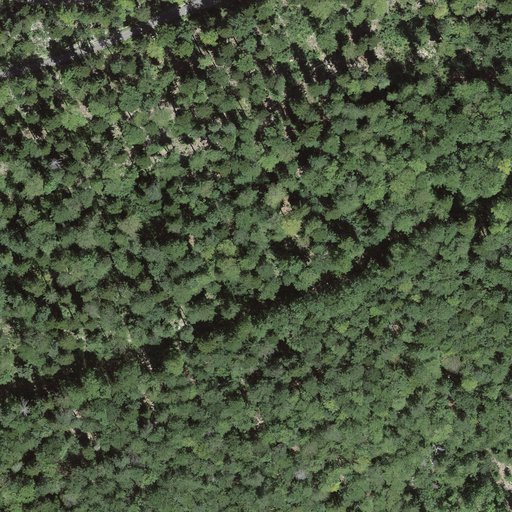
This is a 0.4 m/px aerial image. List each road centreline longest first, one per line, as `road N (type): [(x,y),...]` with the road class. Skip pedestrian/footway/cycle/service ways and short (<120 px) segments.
road 1 (track): [(0,386),(62,374),(269,302),(511,181)]
road 2 (unclassified): [(205,0),(97,47),(0,76)]
